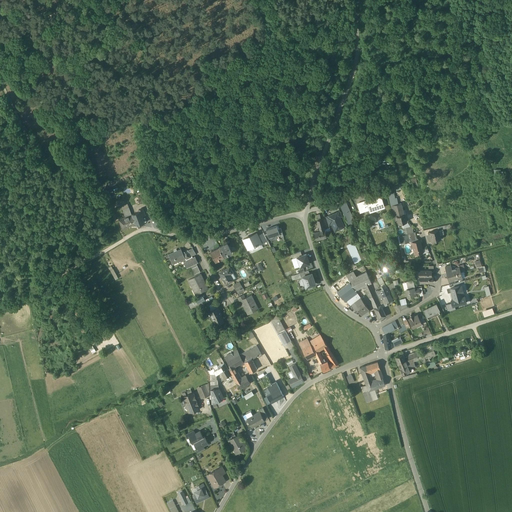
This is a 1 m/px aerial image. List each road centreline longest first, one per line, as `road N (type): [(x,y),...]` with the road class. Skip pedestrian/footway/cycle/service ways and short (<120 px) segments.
road 1 (residential): [(382,354),(292,398),(218,511)]
road 2 (unclassified): [(305,213),(355,66),(357,0)]
road 3 (track): [(0,84),(86,261)]
road 4 (residential): [(397,187),(439,282),(433,296),(376,327)]
road 5 (residential): [(376,327),(327,289),(305,213)]
road 6 (residential): [(511,312),(382,354)]
